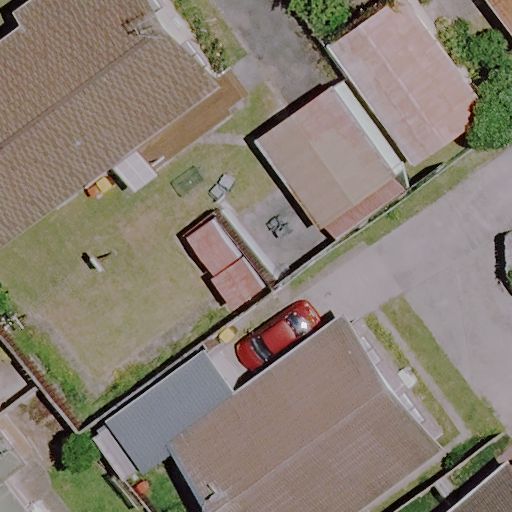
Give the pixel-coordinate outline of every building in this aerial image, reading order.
[(229,80),(169,0),(49,0),(19,23),(25,31),(0,49),(0,237),(7,246),(229,80)] [(492,112),(413,0),(396,0),(335,43),(418,163),(492,112)] [(511,0),(498,0),(511,21),(511,0)] [(335,87),(264,136),(326,225),(396,176),(335,87)] [(208,346),(143,390),(104,418),(145,477),(184,449),(228,511),(366,511),(454,451),(356,310),(239,391),(208,346)] [(511,511),(511,460),(451,511),(511,511)] [(0,511),(29,511),(0,472),(0,511)]
